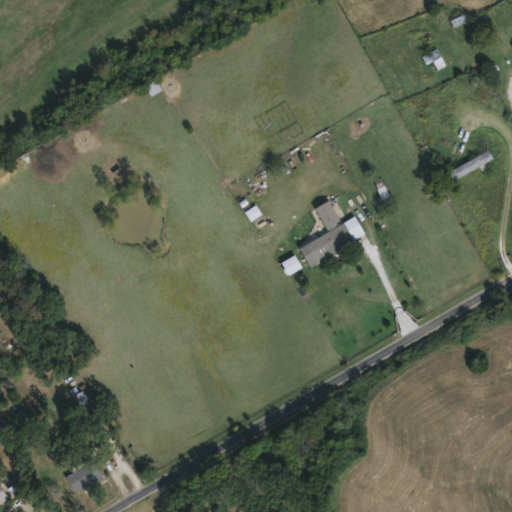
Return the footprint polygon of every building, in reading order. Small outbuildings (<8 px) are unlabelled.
[(511,17),(511,35),(497,11),(505,6),(511,17)] [(444,63),(438,66),(434,57),(428,60),(426,53),(438,48),(444,63)] [(494,157),(453,177),(449,168),(489,148),(494,157)] [(354,242),(317,261),(306,242),(329,230),(316,206),(331,198),(354,242)] [(74,492),(65,474),(95,460),(103,478),(74,492)] [(0,475),(5,471),(15,483),(0,495),(0,475)]
